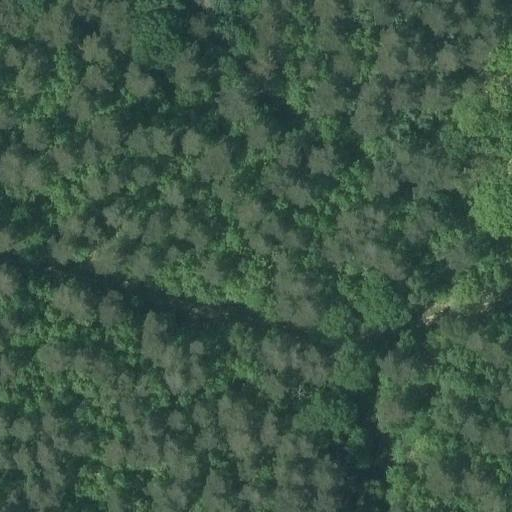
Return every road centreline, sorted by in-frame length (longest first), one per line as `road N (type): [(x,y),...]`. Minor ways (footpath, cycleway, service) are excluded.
road 1 (track): [(0,268),(351,352),(511,307)]
road 2 (track): [(65,0),(511,279)]
